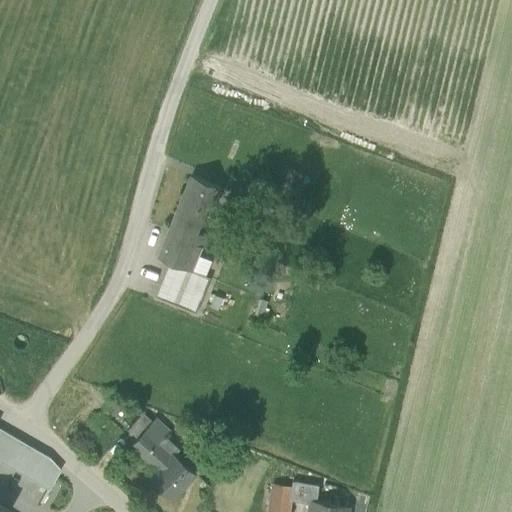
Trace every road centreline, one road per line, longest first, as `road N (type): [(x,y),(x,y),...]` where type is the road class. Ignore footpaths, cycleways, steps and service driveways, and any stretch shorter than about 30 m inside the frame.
road 1 (unclassified): [(26,424),(121,285),(165,117),(207,0)]
road 2 (unclassified): [(128,511),(26,424)]
